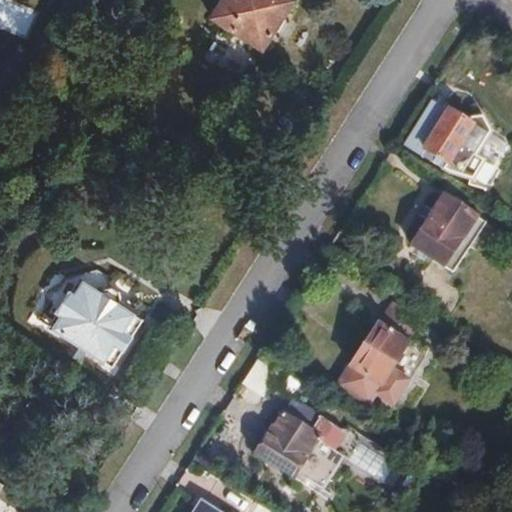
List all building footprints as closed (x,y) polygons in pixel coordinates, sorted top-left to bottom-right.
[(10,0),(0,0),(0,26),(27,37),(37,11),(10,0)] [(219,0),(209,16),(261,49),(293,1),(291,0),(219,0)] [(0,102),(5,105),(34,60),(36,57),(23,49),(13,63),(10,62),(0,77),(0,102)] [(452,175),(489,187),(497,172),(477,158),(492,134),(485,121),(473,121),(471,124),(448,110),(445,112),(430,102),(403,144),(452,175)] [(410,243),(451,269),(466,245),(473,249),(488,226),(442,195),(410,243)] [(53,328),(102,360),(133,313),(84,280),(53,328)] [(376,394),(393,405),(429,349),(416,341),(412,346),(404,341),(413,329),(396,317),(388,330),(377,323),(338,383),(369,403),(376,394)] [(252,363),(239,386),(261,398),(274,375),(252,363)] [(130,421),(140,404),(112,386),(102,402),(130,421)] [(256,455),(294,479),(321,437),(311,430),(321,415),(293,397),(256,455)] [(0,417),(0,440),(11,424),(0,417)] [(390,487),(400,471),(354,442),(344,458),(390,487)] [(471,486),(495,511),(511,511),(511,501),(496,484),(511,458),(503,452),(506,447),(499,443),(471,486)] [(463,500),(471,487),(461,481),(454,494),(463,500)] [(218,511),(201,501),(194,511),(218,511)]
